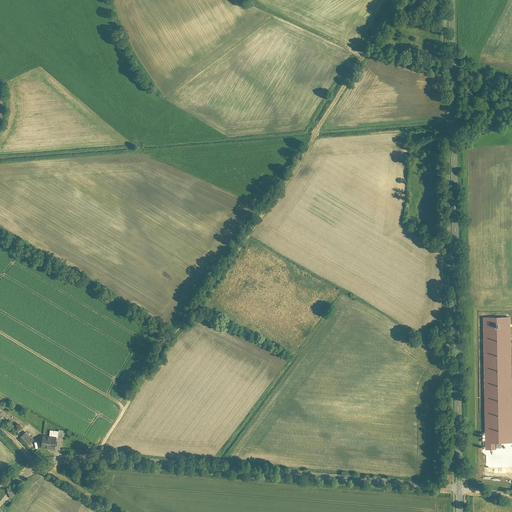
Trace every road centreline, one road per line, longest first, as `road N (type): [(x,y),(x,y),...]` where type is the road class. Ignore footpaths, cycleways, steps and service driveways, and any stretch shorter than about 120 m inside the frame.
road 1 (secondary): [(459,489),(452,0)]
road 2 (unclassified): [(459,489),(98,457),(64,459),(0,484)]
road 3 (track): [(310,137),(148,362),(121,412)]
road 4 (track): [(98,457),(119,404),(0,332)]
